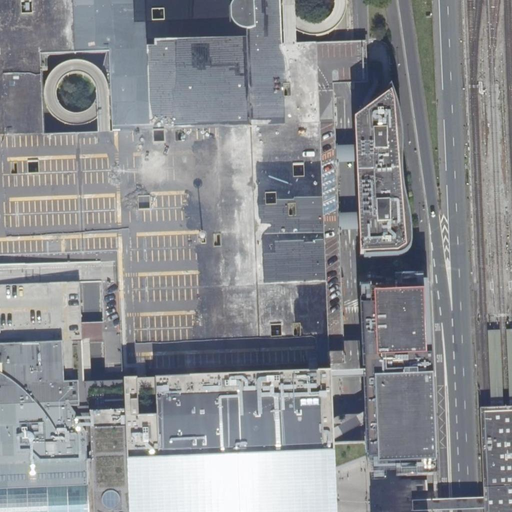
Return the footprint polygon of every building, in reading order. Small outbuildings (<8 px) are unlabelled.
[(102,364),(105,411),(108,489),(109,503),(109,511),(349,511),(349,509),(349,497),(345,410),(343,363),(338,229),(337,216),(335,161),(335,149),(332,86),(365,84),(362,0),(0,0),(0,288),(78,286),(98,285),(102,364)] [(358,242),(359,256),(396,253),(406,248),(401,122),(399,101),(397,94),(383,103),(352,121),(352,136),(354,136),(355,147),(355,160),(358,215),(359,228),(360,242),(358,242)] [(390,283),(390,294),(374,294),(374,300),(359,300),(366,474),(366,487),(385,487),(409,486),(408,464),(408,458),(430,458),(423,299),(423,280),(395,280),(395,283),(390,283)] [(0,511),(88,511),(88,507),(88,504),(88,491),(87,480),(87,469),(85,444),(84,411),(83,394),(82,374),(78,286),(0,288),(0,511)] [(511,511),(511,407),(506,408),(487,408),(479,409),(483,503),(482,511),(511,511)]
